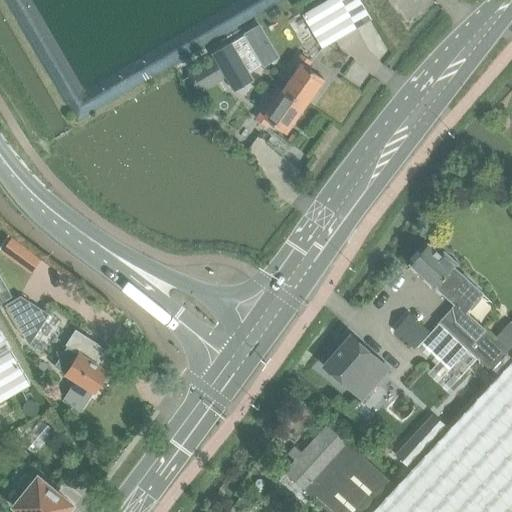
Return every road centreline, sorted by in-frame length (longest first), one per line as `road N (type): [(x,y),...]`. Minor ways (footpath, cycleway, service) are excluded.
road 1 (secondary): [(489,19),(375,154),(254,321)]
road 2 (tertiary): [(148,278),(63,220),(0,153)]
road 3 (secondary): [(227,360),(124,511)]
